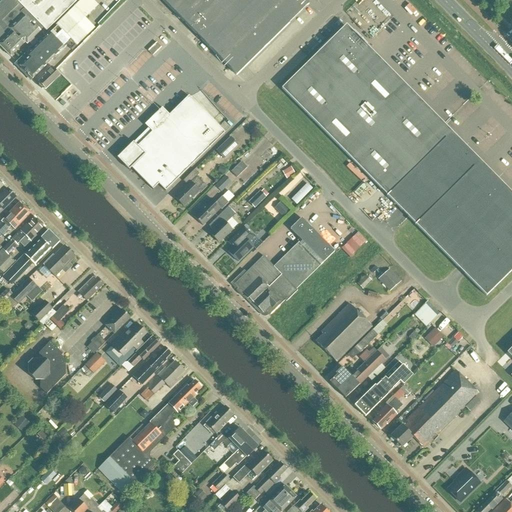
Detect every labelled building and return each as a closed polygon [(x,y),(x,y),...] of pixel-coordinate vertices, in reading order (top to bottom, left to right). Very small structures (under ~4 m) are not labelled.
[(6,0),(0,6),(0,47),(10,58),(25,43),(27,45),(40,32),(43,28),(46,32),(68,10),(78,0),(6,0)] [(80,0),(73,7),(74,8),(52,30),(51,30),(44,36),(45,38),(27,55),(25,54),(16,63),(32,80),(67,47),(71,52),(94,29),(85,19),(98,6),(91,0),(80,0)] [(255,0),(161,0),(208,47),(255,0)] [(309,5),(304,0),(255,0),(208,47),(236,76),(309,5)] [(108,13),(97,24),(105,32),(116,21),(108,13)] [(118,37),(125,37),(125,45),(135,46),(137,27),(120,25),(118,37)] [(339,33),(281,89),(353,161),(410,105),(339,33)] [(152,56),(161,48),(157,43),(148,52),(152,56)] [(45,90),(70,67),(76,61),(70,56),(64,61),(54,71),(51,68),(44,75),(45,76),(38,83),(38,86),(42,90),(45,90)] [(158,185),(165,192),(225,133),(189,96),(169,116),(162,109),(145,125),(152,133),(137,147),(133,143),(117,159),(129,171),(131,169),(153,190),(158,185)] [(381,190),(438,133),(410,105),(353,161),(381,190)] [(511,271),(511,208),(438,133),(381,190),(486,297),(511,271)] [(224,160),(238,146),(230,137),(216,151),(224,160)] [(241,162),(231,172),(237,178),(247,168),(241,162)] [(224,175),(226,169),(220,167),(218,173),(224,175)] [(291,167),(285,170),(290,178),(295,174),(291,167)] [(200,193),(206,187),(196,177),(198,175),(194,170),(182,181),(186,186),(174,198),(182,207),(198,191),(200,193)] [(221,193),(231,183),(225,177),(215,186),(221,193)] [(288,200),(294,205),(310,190),(304,184),(288,200)] [(0,214),(16,198),(8,189),(0,196),(0,214)] [(260,191),(248,203),(254,209),(266,198),(260,191)] [(222,197),(215,204),(210,199),(192,217),(201,227),(219,209),(221,211),(228,203),(222,197)] [(20,203),(4,220),(0,224),(0,237),(11,226),(15,230),(17,227),(18,228),(24,222),(23,221),(30,213),(20,203)] [(289,213),(280,203),(274,209),(283,218),(289,213)] [(218,243),(230,231),(224,224),(230,219),(223,211),(214,220),(219,224),(208,234),(218,243)] [(31,242),(45,228),(35,218),(2,250),(8,256),(18,246),(17,245),(19,243),(24,248),(31,242)] [(273,267),(263,256),(240,279),(240,278),(234,284),(262,314),(265,312),(269,316),(284,301),(286,302),(297,291),(296,290),(335,252),(301,218),(290,229),(301,240),(273,267)] [(252,248),(248,244),(254,239),(251,236),(242,227),(233,237),(227,243),(232,248),(227,253),(237,263),(252,248)] [(37,265),(60,243),(48,231),(19,261),(4,277),(11,285),(32,263),(35,266),(37,265)] [(338,249),(348,259),(365,242),(355,232),(338,249)] [(66,267),(75,258),(63,246),(56,254),(57,254),(54,257),(52,255),(43,265),(55,278),(62,271),(63,272),(65,272),(67,270),(67,268),(66,267)] [(0,268),(10,258),(8,256),(2,250),(0,252),(0,268)] [(381,262),(384,260),(379,255),(375,259),(378,261),(373,267),(380,274),(387,267),(381,262)] [(389,293),(400,282),(389,270),(377,281),(389,293)] [(357,285),(362,290),(371,281),(366,276),(357,285)] [(87,301),(104,285),(97,278),(95,280),(93,278),(78,293),(87,301)] [(12,295),(5,301),(10,306),(15,302),(18,305),(26,297),(36,286),(29,279),(19,289),(18,289),(12,295)] [(32,302),(42,292),(36,286),(26,297),(32,302)] [(0,306),(5,301),(12,295),(8,290),(0,297),(0,306)] [(379,320),(384,325),(418,296),(413,290),(379,320)] [(62,298),(66,302),(73,295),(69,291),(62,298)] [(50,309),(45,303),(32,314),(37,320),(50,309)] [(430,306),(427,303),(417,311),(421,315),(426,320),(429,324),(439,315),(435,311),(430,306)] [(336,364),(372,328),(349,305),(320,334),(322,336),(315,343),(336,364)] [(63,306),(52,318),(58,323),(69,312),(63,306)] [(114,334),(130,319),(122,310),(106,326),(114,334)] [(439,331),(447,324),(443,319),(435,327),(439,331)] [(139,341),(146,334),(136,324),(126,335),(125,333),(112,346),(123,357),(133,347),(137,351),(143,345),(139,341)] [(437,344),(444,337),(435,328),(428,335),(437,344)] [(359,354),(377,337),(371,331),(354,349),(359,354)] [(412,341),(417,336),(414,332),(408,338),(412,341)] [(455,333),(444,344),(448,349),(460,338),(455,333)] [(98,350),(106,343),(98,335),(91,343),(86,348),(94,355),(98,350)] [(149,354),(159,345),(158,344),(159,342),(156,339),(154,339),(153,339),(128,363),(133,368),(142,359),(143,360),(149,355),(149,354)] [(65,376),(65,360),(61,356),(63,355),(50,343),(39,354),(39,360),(33,360),(28,365),(28,374),(35,381),(40,381),(40,389),(47,395),(65,376)] [(165,360),(171,354),(165,348),(159,354),(158,353),(146,365),(145,364),(133,377),(142,386),(166,361),(165,360)] [(345,399),(377,367),(376,366),(383,359),(376,352),(351,377),(337,390),(345,399)] [(94,374),(105,362),(97,354),(85,366),(94,374)] [(177,380),(184,372),(175,362),(175,363),(167,370),(166,368),(158,376),(159,378),(152,385),(151,385),(141,395),(147,402),(154,395),(165,384),(170,390),(178,381),(177,380)] [(403,386),(412,376),(402,366),(387,381),(384,379),(381,382),(381,381),(379,382),(380,383),(376,387),(375,386),(354,407),(365,418),(388,395),(393,390),(392,389),(399,382),(403,386)] [(337,390),(351,377),(342,368),(335,374),(336,376),(330,383),(337,390)] [(424,449),(478,394),(455,371),(406,422),(408,423),(403,428),(402,426),(390,437),(402,448),(412,437),(424,449)] [(196,403),(193,399),(196,396),(195,394),(201,388),(194,382),(188,388),(187,386),(149,423),(150,424),(132,442),(129,439),(98,469),(124,496),(155,466),(142,453),(158,438),(162,441),(171,432),(172,431),(173,416),(172,415),(178,409),(180,411),(188,403),(192,407),(196,403)] [(128,395),(134,389),(128,383),(122,389),(128,395)] [(111,384),(98,398),(104,404),(117,391),(111,384)] [(407,397),(410,393),(403,386),(400,390),(407,397)] [(119,393),(106,406),(113,413),(126,400),(119,393)] [(395,414),(403,407),(396,400),(388,407),(387,406),(377,416),(378,417),(373,423),(374,424),(374,426),(377,429),(379,429),(380,430),(389,421),(391,422),(397,416),(395,414)] [(212,435),(207,440),(203,436),(191,447),(199,456),(209,446),(218,438),(215,435),(227,424),(226,423),(232,416),(233,416),(233,415),(225,407),(225,408),(218,415),(216,414),(206,424),(204,427),(212,435)] [(22,433),(29,424),(21,417),(14,426),(22,433)] [(239,450),(250,439),(248,438),(250,437),(246,433),(245,434),(240,429),(233,435),(232,433),(226,440),(221,435),(218,438),(209,446),(214,451),(222,443),(227,448),(232,443),(239,450)] [(258,447),(250,439),(239,450),(233,456),(228,461),(223,465),(229,471),(236,465),(237,466),(246,457),(247,458),(258,447)] [(176,480),(192,465),(178,451),(173,456),(179,462),(169,472),(176,480)] [(257,477),(272,462),(263,452),(249,466),(247,464),(233,478),(239,484),(252,471),(257,477)] [(279,478),(286,470),(285,469),(284,467),(283,466),(281,465),(280,464),(271,472),(270,471),(265,476),(266,477),(254,489),(260,494),(252,503),(256,507),(264,499),(260,495),(272,483),(274,485),(280,479),(279,478)] [(88,474),(87,469),(82,468),(78,471),(79,476),(84,477),(88,474)] [(51,480),(56,475),(50,470),(45,475),(51,480)] [(478,484),(465,471),(456,479),(457,481),(447,492),(459,504),(478,484)] [(223,474),(212,485),(218,492),(230,481),(223,474)] [(46,485),(51,480),(45,475),(40,480),(46,485)] [(502,500),(500,498),(511,486),(511,484),(511,476),(477,511),(488,511),(491,510),(492,510),(502,500)] [(270,511),(291,492),(285,486),(263,509),(265,511),(263,511),(270,511)] [(227,511),(228,511),(240,500),(232,492),(220,504),(227,511)] [(282,511),(296,497),(291,492),(270,511),(282,511)] [(307,508),(315,500),(309,494),(301,502),(300,501),(295,506),(294,505),(287,511),(304,511),(308,509),(307,508)] [(89,501),(83,495),(69,509),(71,511),(88,511),(96,505),(90,499),(89,501)] [(53,497),(45,505),(47,507),(56,499),(53,497)] [(511,511),(511,501),(510,504),(505,500),(493,511),(511,511)]
